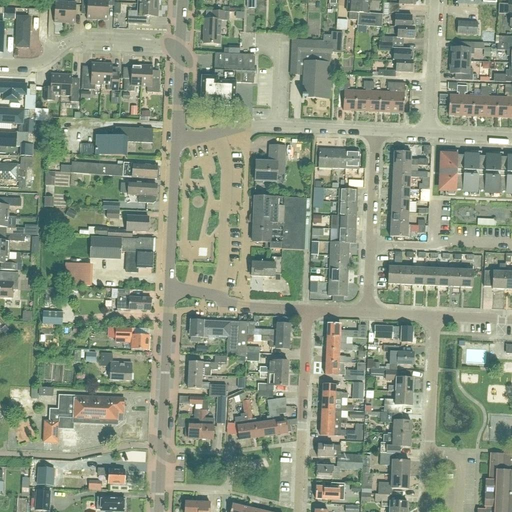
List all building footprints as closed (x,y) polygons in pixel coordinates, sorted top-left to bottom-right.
[(97,21),(97,0),(81,0),(81,6),(87,7),(86,20),(97,21)] [(104,0),(97,0),(97,21),(107,21),(108,7),(114,7),(114,4),(114,0),(107,0),(104,0)] [(255,10),(255,0),(247,0),(247,9),(255,10)] [(347,0),(347,13),(349,13),(348,21),(357,21),(357,16),(358,0),(347,0)] [(358,0),(357,16),(357,27),(381,28),(382,15),(369,14),(370,1),(367,1),(367,0),(358,0)] [(64,24),(65,3),(55,2),(54,24),(64,24)] [(76,3),(65,3),(64,24),(75,25),(76,3)] [(312,5),(312,14),(323,14),(322,4),(312,5)] [(158,6),(137,5),(137,12),(128,11),(127,25),(149,26),(144,25),(144,17),(157,18),(158,6)] [(3,9),(0,8),(0,14),(2,15),(2,20),(5,20),(15,21),(15,9),(3,9)] [(27,21),(28,16),(38,17),(39,17),(39,11),(28,10),(15,9),(15,21),(24,21),(27,21)] [(230,18),(244,19),(245,12),(231,11),(230,18)] [(115,12),(116,23),(124,23),(123,12),(115,12)] [(228,22),(229,13),(212,12),(211,20),(204,20),(203,44),(219,45),(220,21),(228,22)] [(411,28),(412,16),(395,16),(394,28),(397,28),(397,27),(411,28)] [(346,31),(347,21),(336,20),(336,31),(346,31)] [(14,49),(28,49),(29,23),(15,22),(14,49)] [(477,36),(478,24),(458,22),(457,34),(477,36)] [(414,28),(411,28),(397,27),(397,28),(397,39),(413,40),(414,28)] [(341,54),(342,33),(330,33),(330,36),(322,36),(322,42),(291,41),(290,76),(298,76),(302,76),(301,100),(306,100),(306,99),(329,100),(331,64),(329,64),(330,55),(331,55),(331,53),(341,54)] [(451,48),(451,61),(469,62),(469,55),(473,55),(474,50),(483,50),(484,44),(461,43),(461,49),(451,48)] [(393,61),(396,61),(410,62),(410,60),(412,60),(413,53),(410,53),(410,50),(393,50),(392,50),(392,44),(382,44),(379,44),(379,52),(393,52),(393,61)] [(511,57),(510,64),(511,63),(511,44),(497,44),(496,50),(506,51),(506,56),(511,57)] [(239,55),(228,55),(214,54),(213,78),(201,78),(200,102),(216,102),(216,106),(234,107),(235,84),(253,84),(254,56),(239,55)] [(492,60),(491,69),(499,69),(499,61),(492,60)] [(412,62),(410,62),(396,61),(395,73),(412,73),(412,62)] [(468,69),(469,62),(451,61),(450,74),(460,75),(460,81),(472,81),(473,70),(468,69)] [(474,76),(490,77),(490,63),(474,62),(474,76)] [(101,86),(102,64),(91,64),(91,78),(84,77),(83,90),(94,91),(95,85),(101,86)] [(112,65),(102,64),(101,86),(107,86),(106,91),(118,92),(118,79),(111,79),(112,65)] [(141,87),(142,66),(131,66),(130,80),(124,79),(123,92),(134,93),(134,87),(141,87)] [(142,66),(141,87),(146,88),(146,93),(159,94),(159,81),(152,80),(152,67),(142,66)] [(60,97),(61,75),(51,75),(50,89),(44,88),(44,101),(54,102),(55,96),(60,97)] [(79,90),(71,90),(72,76),(61,75),(60,97),(71,97),(71,102),(78,102),(79,90)] [(355,112),(356,92),(347,91),(347,89),(349,89),(349,82),(344,81),(342,111),(355,112)] [(356,92),(355,112),(367,112),(368,83),(363,82),(363,89),(365,89),(364,92),(356,92)] [(368,83),(367,112),(379,113),(380,93),(371,92),(371,90),(373,90),(373,83),(368,83)] [(380,93),(379,113),(391,113),(392,84),(387,83),(387,90),(389,90),(389,93),(380,93)] [(392,84),(391,113),(403,114),(404,94),(402,94),(403,91),(404,91),(405,84),(392,84)] [(0,96),(2,96),(1,103),(19,104),(19,98),(26,98),(27,86),(0,85),(0,96)] [(460,117),(462,87),(456,87),(456,94),(458,94),(458,96),(449,96),(448,116),(460,117)] [(462,87),(460,117),(472,117),(473,97),(464,97),(464,94),(466,94),(467,87),(462,87)] [(473,97),(472,117),(484,118),(485,88),(480,88),(480,95),(482,95),(482,97),(473,97)] [(485,88),(484,118),(496,118),(497,98),(488,98),(488,95),(490,95),(491,88),(485,88)] [(497,98),(496,118),(508,119),(509,89),(504,89),(504,96),(506,96),(506,98),(497,98)] [(33,133),(34,122),(28,121),(27,121),(28,114),(28,111),(0,109),(0,123),(23,125),(22,131),(22,133),(33,133)] [(115,128),(115,137),(95,136),(95,156),(129,157),(129,143),(152,144),(153,130),(115,128)] [(0,136),(0,151),(6,152),(7,146),(17,147),(17,137),(0,136)] [(32,145),(26,145),(21,145),(21,148),(20,157),(22,157),(32,157),(32,145)] [(283,175),(285,147),(269,147),(269,163),(255,162),(254,182),(276,183),(276,173),(283,173),(283,175)] [(332,169),(332,150),(319,149),(318,169),(332,169)] [(346,151),(332,150),(332,169),(345,170),(346,151)] [(346,151),(345,170),(359,171),(360,151),(346,151)] [(511,158),(502,159),(503,154),(492,153),(492,158),(481,158),(481,153),(471,152),(470,157),(457,157),(457,152),(447,151),(446,156),(442,156),(440,190),(445,191),(445,195),(455,196),(455,191),(469,192),(469,197),(479,197),(479,192),(490,193),(490,197),(501,198),(501,193),(511,194),(511,198),(511,158)] [(393,165),(411,166),(411,154),(393,153),(393,165)] [(25,170),(25,181),(25,182),(31,182),(31,171),(32,157),(22,157),(22,167),(21,170),(25,170)] [(19,163),(0,162),(0,176),(19,177),(19,163)] [(76,174),(95,176),(123,178),(156,180),(157,167),(124,164),(123,167),(71,163),(71,174),(76,174)] [(410,173),(411,166),(393,165),(392,177),(410,178),(427,179),(427,174),(410,173)] [(95,176),(76,174),(75,186),(95,187),(95,176)] [(409,190),(410,178),(392,177),(392,189),(409,190)] [(139,194),(138,203),(153,204),(155,203),(155,199),(153,197),(153,195),(156,195),(156,186),(146,186),(146,184),(138,183),(138,185),(128,185),(128,193),(139,194)] [(409,202),(409,190),(392,189),(391,201),(409,202)] [(337,203),(357,204),(358,191),(338,190),(337,203)] [(283,225),(291,225),(290,251),(308,252),(309,226),(310,200),(251,197),(250,223),(253,223),(283,224),(283,225)] [(21,200),(3,199),(3,206),(0,205),(0,216),(9,217),(9,207),(21,208),(21,200)] [(408,214),(409,202),(391,201),(391,213),(408,214)] [(357,217),(357,204),(337,203),(337,217),(357,217)] [(119,211),(107,211),(106,219),(119,220),(119,211)] [(408,226),(408,214),(391,213),(390,225),(408,226)] [(9,217),(0,216),(0,228),(5,229),(5,235),(25,236),(25,229),(8,229),(8,223),(15,223),(15,218),(9,217)] [(315,225),(334,226),(335,217),(315,216),(315,225)] [(108,230),(101,230),(95,229),(95,237),(132,239),(133,232),(148,233),(148,218),(129,217),(128,231),(125,231),(125,232),(107,231),(108,230)] [(357,217),(337,217),(336,230),(356,231),(357,217)] [(264,249),(290,251),(291,225),(283,225),(283,224),(253,223),(252,243),(264,244),(264,249)] [(408,226),(390,225),(390,237),(407,238),(408,226)] [(356,245),(356,231),(336,230),(336,243),(349,244),(356,245)] [(0,241),(0,252),(9,253),(10,242),(24,243),(25,236),(5,235),(5,242),(0,241)] [(126,253),(126,266),(125,273),(137,273),(137,269),(145,270),(145,269),(152,269),(153,253),(152,253),(153,239),(138,239),(138,240),(91,238),(90,258),(121,260),(121,253),(126,253)] [(349,258),(349,244),(336,243),(330,243),(329,257),(349,258)] [(9,253),(0,252),(0,264),(2,265),(2,271),(16,272),(17,261),(9,261),(9,253)] [(349,258),(329,257),(329,270),(348,271),(349,258)] [(281,276),(281,259),(271,259),(271,264),(251,263),(250,277),(275,278),(275,275),(281,276)] [(64,285),(90,287),(91,265),(65,263),(64,285)] [(396,264),(396,268),(388,268),(387,285),(400,285),(401,268),(401,264),(396,264)] [(499,265),(499,272),(493,272),(492,290),(504,290),(505,273),(505,265),(499,265)] [(437,270),(436,287),(448,288),(449,270),(449,266),(443,266),(443,270),(437,270)] [(468,267),(467,271),(461,271),(460,288),(472,289),(473,271),(473,268),(468,267)] [(401,268),(400,285),(412,286),(413,269),(401,268)] [(413,269),(412,286),(424,287),(425,269),(413,269)] [(436,287),(437,270),(425,269),(424,287),(436,287)] [(347,284),(348,271),(329,270),(328,283),(347,284)] [(460,288),(461,271),(449,270),(448,288),(460,288)] [(0,297),(12,299),(13,291),(18,291),(18,274),(0,272),(0,273),(0,274),(0,275),(0,297)] [(347,284),(328,283),(327,297),(347,298),(347,284)] [(44,324),(62,325),(62,315),(53,315),(53,297),(75,298),(76,289),(45,288),(44,324)] [(151,299),(129,298),(129,291),(113,291),(112,300),(117,300),(117,311),(151,312),(151,299)] [(227,353),(237,353),(246,354),(247,323),(239,322),(239,325),(203,323),(203,322),(191,322),(190,338),(190,342),(198,343),(198,338),(208,339),(208,336),(227,337),(227,353)] [(256,336),(289,338),(290,325),(276,325),(276,331),(254,330),(254,323),(248,323),(247,336),(256,336)] [(358,333),(340,332),(340,325),(327,325),(326,338),(346,339),(346,338),(366,339),(366,326),(358,326),(358,333)] [(136,335),(132,335),(133,328),(116,327),(115,341),(131,342),(131,351),(149,351),(149,337),(135,336),(136,335)] [(412,344),(412,328),(401,328),(401,329),(393,328),(374,327),(373,339),(392,340),(392,335),(400,335),(400,343),(412,344)] [(288,350),(289,338),(256,336),(256,342),(269,342),(269,348),(275,349),(275,350),(288,350)] [(346,345),(346,339),(326,338),(326,350),(339,351),(356,351),(357,347),(352,346),(352,345),(346,345)] [(390,353),(390,357),(389,365),(413,366),(413,354),(398,353),(398,347),(383,346),(383,353),(390,353)] [(326,350),(325,363),(344,364),(344,363),(351,364),(351,359),(345,359),(345,357),(339,357),(339,351),(326,350)] [(96,353),(86,353),(86,363),(96,363),(96,353)] [(101,354),(101,366),(110,366),(110,381),(131,382),(131,364),(112,363),(113,355),(101,354)] [(188,376),(201,377),(210,377),(210,370),(217,371),(218,363),(226,364),(226,357),(214,357),(214,364),(202,363),(188,362),(188,376)] [(260,368),(260,369),(260,374),(287,375),(288,362),(269,361),(268,368),(260,368)] [(344,372),(344,364),(325,363),(325,376),(342,377),(342,376),(344,376),(344,381),(364,382),(364,372),(344,372)] [(395,392),(412,393),(412,380),(413,380),(413,379),(398,379),(398,372),(385,371),(385,381),(395,381),(395,387),(388,386),(388,392),(395,392)] [(287,387),(287,375),(260,374),(260,378),(268,379),(267,384),(259,384),(259,391),(273,392),(274,392),(274,387),(287,387)] [(201,377),(188,376),(187,389),(200,390),(201,390),(209,390),(209,384),(201,383),(201,377)] [(353,384),(352,400),(362,400),(363,384),(353,384)] [(335,399),(341,399),(347,400),(347,394),(341,394),(341,393),(335,393),(335,386),(322,386),(321,398),(335,399)] [(412,393),(395,392),(395,403),(384,403),(384,412),(396,413),(396,406),(412,407),(412,406),(411,406),(412,393)] [(251,415),(250,410),(247,411),(245,399),(245,394),(238,396),(239,402),(242,402),(244,415),(240,415),(241,418),(234,419),(236,428),(237,428),(238,441),(251,439),(248,420),(245,421),(244,416),(251,415)] [(122,422),(122,414),(123,408),(124,408),(124,399),(123,399),(123,400),(112,400),(112,398),(96,398),(96,399),(79,398),(79,397),(59,396),(58,410),(50,410),(49,422),(44,422),(43,443),(58,444),(59,430),(74,431),(74,424),(117,426),(117,422),(122,422)] [(341,399),(335,399),(321,398),(321,411),(341,412),(341,411),(352,412),(352,407),(341,406),(341,399)] [(224,425),(225,409),(225,399),(219,399),(219,409),(217,409),(216,424),(224,425)] [(267,401),(268,413),(275,412),(276,417),(273,417),(275,436),(287,434),(290,433),(289,421),(286,422),(286,421),(280,421),(279,415),(285,414),(286,399),(267,401)] [(198,416),(198,411),(194,411),(193,426),(188,425),(188,428),(185,428),(184,438),(187,438),(187,439),(200,440),(201,421),(197,421),(198,416)] [(341,418),(341,412),(321,411),(320,423),(341,424),(346,424),(347,418),(341,418)] [(263,438),(275,436),(273,417),(276,417),(275,412),(268,413),(269,417),(266,418),(267,423),(261,424),(263,438)] [(401,414),(388,414),(365,413),(364,416),(377,416),(377,419),(380,419),(380,423),(393,424),(392,434),(410,435),(411,422),(401,422),(401,414)] [(251,439),(263,438),(261,424),(256,424),(256,419),(251,420),(251,415),(244,416),(245,421),(248,420),(251,439)] [(204,419),(204,416),(198,416),(197,421),(201,421),(200,440),(212,440),(213,419),(204,419)] [(494,430),(505,431),(505,425),(511,426),(511,419),(495,418),(494,430)] [(340,431),(341,424),(320,423),(319,436),(346,438),(346,431),(340,431)] [(347,439),(356,439),(356,425),(347,425),(347,439)] [(410,448),(410,435),(392,434),(386,434),(386,437),(383,437),(383,445),(380,445),(379,454),(393,455),(399,455),(400,448),(410,448)] [(337,457),(337,463),(362,464),(362,455),(340,454),(341,447),(318,445),(317,458),(333,458),(333,457),(337,457)] [(392,461),(393,455),(379,454),(379,466),(391,467),(391,475),(409,476),(409,462),(392,461)] [(485,480),(485,484),(484,508),(485,508),(485,509),(485,510),(477,509),(476,511),(511,511),(511,455),(490,454),(488,480),(485,480)] [(94,468),(94,460),(81,461),(82,469),(94,468)] [(362,464),(337,463),(337,468),(316,467),(316,479),(339,480),(339,469),(362,470),(362,464)] [(31,486),(47,487),(48,469),(32,468),(31,486)] [(124,485),(124,481),(126,481),(126,475),(124,475),(124,472),(113,471),(113,470),(98,469),(97,476),(108,477),(108,484),(124,485)] [(387,496),(391,496),(391,489),(408,490),(409,476),(391,475),(391,484),(378,484),(378,495),(387,496)] [(102,489),(102,481),(89,480),(89,489),(102,489)] [(331,484),(331,488),(315,487),(315,500),(339,501),(339,494),(344,494),(344,485),(331,484)] [(45,511),(48,511),(50,492),(36,492),(35,511),(45,511)] [(388,511),(406,511),(407,503),(387,502),(387,496),(378,495),(375,495),(374,502),(381,502),(381,507),(389,508),(388,511)] [(96,511),(104,511),(114,511),(123,511),(124,510),(125,508),(125,504),(124,502),(124,499),(97,498),(96,511)] [(196,511),(197,503),(185,502),(184,511),(196,511)] [(209,511),(210,503),(197,503),(196,511),(209,511)]
